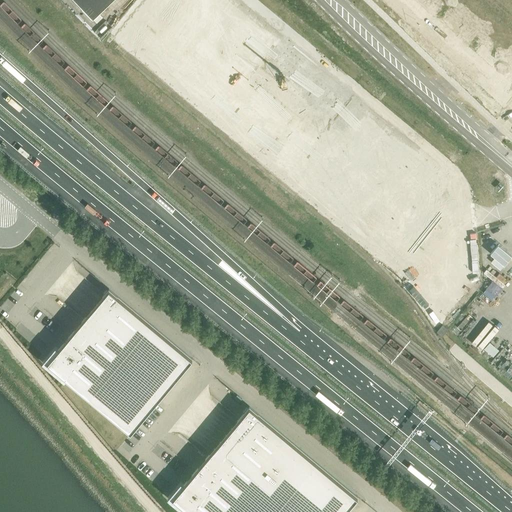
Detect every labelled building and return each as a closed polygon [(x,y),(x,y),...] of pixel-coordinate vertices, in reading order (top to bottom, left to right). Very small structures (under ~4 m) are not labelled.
[(75,0),(93,19),(112,0),(75,0)] [(144,0),(112,39),(392,268),(446,202),(435,164),(360,103),(345,103),(319,134),(257,83),(256,84),(249,78),(275,45),(272,31),(233,0),(144,0)] [(504,265),(511,256),(498,244),(490,254),(504,265)] [(178,376),(192,359),(109,289),(68,338),(63,343),(59,349),(47,363),(66,379),(131,433),(137,425),(139,423),(177,377),(178,376)] [(443,325),(437,332),(442,336),(448,329),(443,325)] [(345,511),(358,497),(249,406),(192,475),(187,481),(184,484),(173,498),(189,511),(345,511)]
